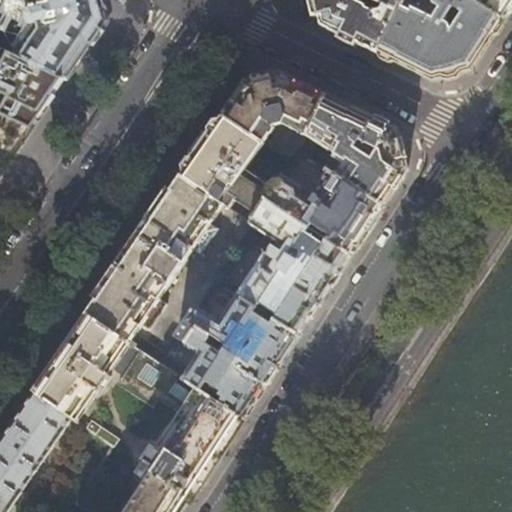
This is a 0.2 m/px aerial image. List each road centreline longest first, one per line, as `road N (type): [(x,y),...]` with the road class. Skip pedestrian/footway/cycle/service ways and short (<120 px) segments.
road 1 (residential): [(215,511),(465,133)]
road 2 (primary): [(293,511),(511,177)]
road 3 (primary): [(210,4),(0,312)]
road 4 (residential): [(210,4),(465,133)]
